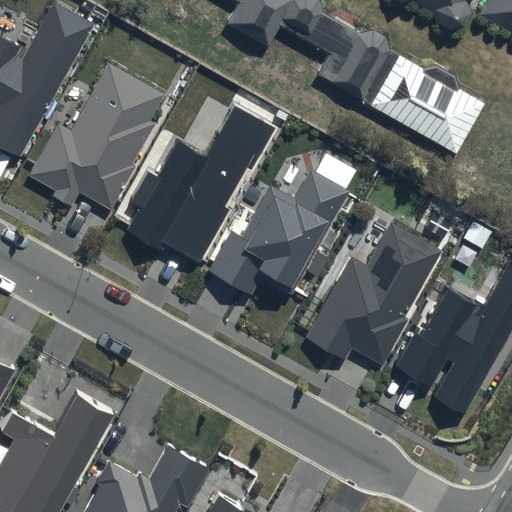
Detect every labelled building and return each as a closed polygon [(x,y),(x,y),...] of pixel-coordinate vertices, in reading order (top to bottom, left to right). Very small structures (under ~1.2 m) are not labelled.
[(95,24),(53,0),(22,56),(18,54),(22,47),(0,35),(0,143),(21,156),(95,24)] [(322,79),(453,153),(483,99),(306,0),(231,0),(235,2),(223,23),(265,47),(277,25),(334,58),(322,79)] [(395,0),(452,33),(471,0),(395,0)] [(511,0),(485,0),(477,16),(511,35),(511,0)] [(164,94),(107,63),(70,129),(58,122),(29,175),(56,189),(53,196),(73,207),(80,193),(111,210),(136,166),(132,164),(154,125),(149,122),(164,94)] [(278,126),(233,101),(204,154),(178,139),(158,175),(149,170),(133,199),(144,205),(130,229),(165,249),(168,243),(202,262),(231,209),(226,206),(247,169),(252,172),(278,126)] [(351,191),(312,169),(295,199),(271,186),(243,238),(231,231),(209,271),(252,295),(260,281),(291,298),(351,191)] [(442,250),(391,221),(367,264),(351,255),(305,338),(345,360),(352,348),(382,365),(408,319),(405,317),(442,250)] [(511,329),(511,256),(478,317),(472,313),(478,303),(450,287),(423,336),(415,332),(396,366),(430,385),(446,357),(452,361),(433,396),(465,414),(511,329)] [(0,393),(16,365),(0,356),(0,393)] [(58,511),(116,410),(76,388),(53,429),(10,405),(0,421),(0,431),(14,439),(0,463),(0,511),(58,511)] [(209,466),(168,443),(149,478),(141,474),(138,478),(112,463),(84,511),(176,511),(180,504),(186,507),(209,466)] [(254,511),(215,490),(202,511),(254,511)]
